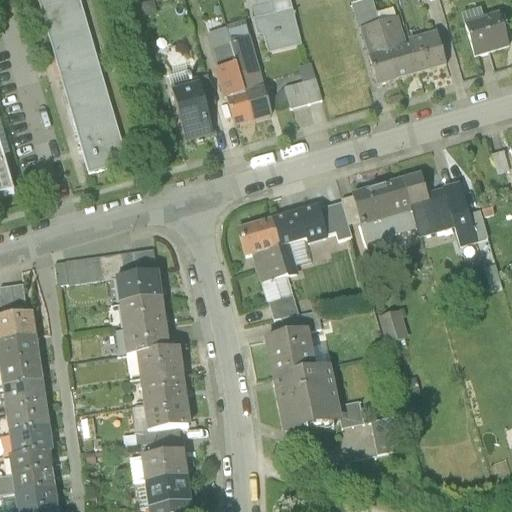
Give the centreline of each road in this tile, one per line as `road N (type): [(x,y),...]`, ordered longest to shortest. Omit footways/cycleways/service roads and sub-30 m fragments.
road 1 (residential): [(193,202),(511,107)]
road 2 (residential): [(241,511),(226,343),(193,202)]
road 3 (residential): [(40,244),(76,511)]
road 4 (residential): [(40,244),(193,202)]
